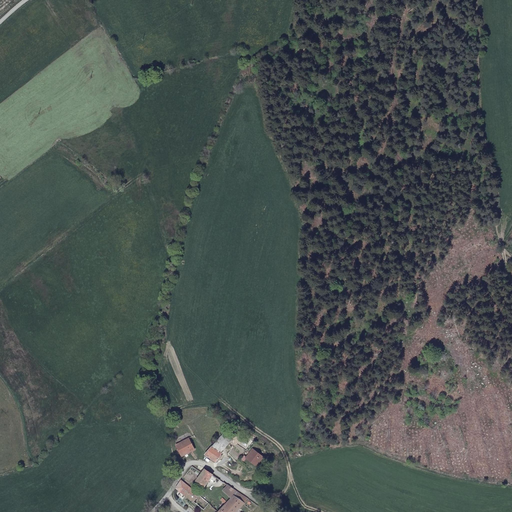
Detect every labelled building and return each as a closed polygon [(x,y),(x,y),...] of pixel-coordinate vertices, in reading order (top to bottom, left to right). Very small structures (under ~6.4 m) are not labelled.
[(234,437),(226,431),(224,433),(214,445),(222,452),(234,437)] [(190,437),(177,444),(184,456),(197,449),(190,437)] [(206,453),(205,454),(218,462),(223,454),(212,446),(206,453)] [(254,448),(249,456),(256,462),(263,455),(254,448)] [(206,467),(202,471),(196,479),(206,486),(215,474),(206,467)] [(199,492),(183,479),(176,486),(193,499),(199,492)] [(231,496),(237,489),(229,484),(224,490),(231,496)] [(217,511),(235,511),(249,497),(238,490),(237,489),(231,496),(228,500),(226,503),(217,511)]
